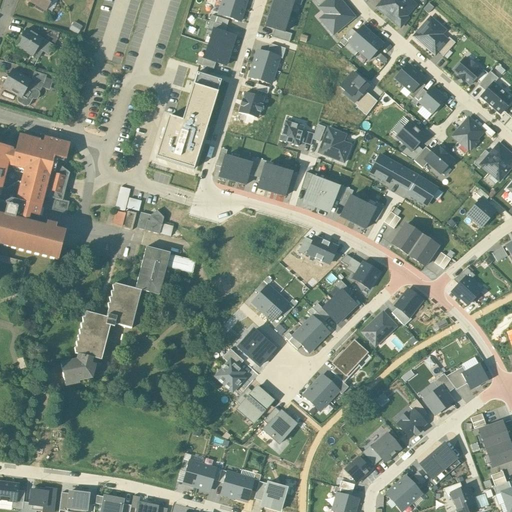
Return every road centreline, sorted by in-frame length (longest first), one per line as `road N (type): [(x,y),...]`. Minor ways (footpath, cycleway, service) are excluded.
road 1 (residential): [(288,214),(214,190),(207,178),(262,0)]
road 2 (residential): [(230,511),(0,468)]
road 3 (residential): [(502,382),(370,487),(366,511)]
road 4 (residential): [(407,273),(309,369)]
